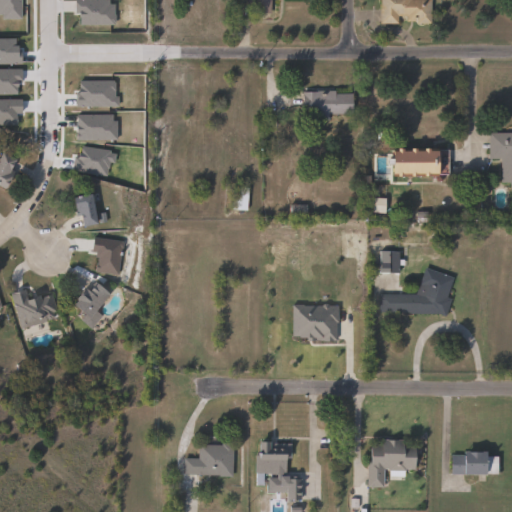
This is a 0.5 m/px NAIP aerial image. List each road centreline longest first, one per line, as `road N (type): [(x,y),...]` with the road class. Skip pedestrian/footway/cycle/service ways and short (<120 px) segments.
road 1 (residential): [(511,49),(47,51)]
road 2 (residential): [(511,386),(202,386)]
road 3 (residential): [(45,0),(49,154),(21,213),(0,236)]
